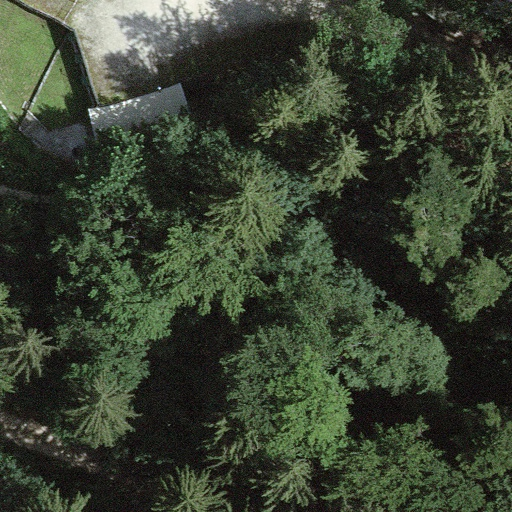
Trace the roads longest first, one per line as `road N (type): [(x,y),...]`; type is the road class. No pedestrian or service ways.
road 1 (track): [(228,511),(0,425)]
road 2 (track): [(511,106),(365,0)]
